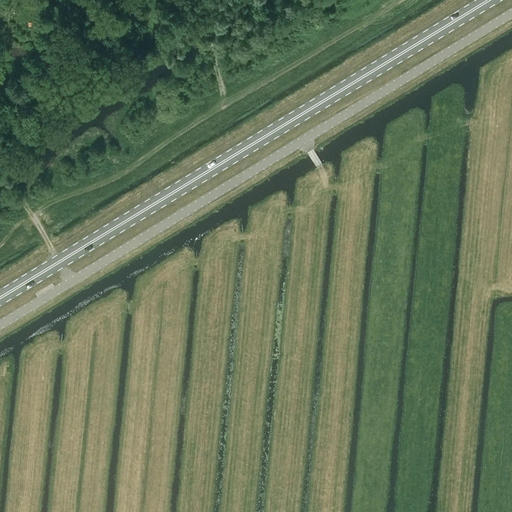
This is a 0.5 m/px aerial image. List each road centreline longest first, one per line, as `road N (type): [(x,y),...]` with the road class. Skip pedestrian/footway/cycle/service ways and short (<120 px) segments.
road 1 (unclassified): [(0,322),(511,9)]
road 2 (primary): [(0,298),(489,0)]
